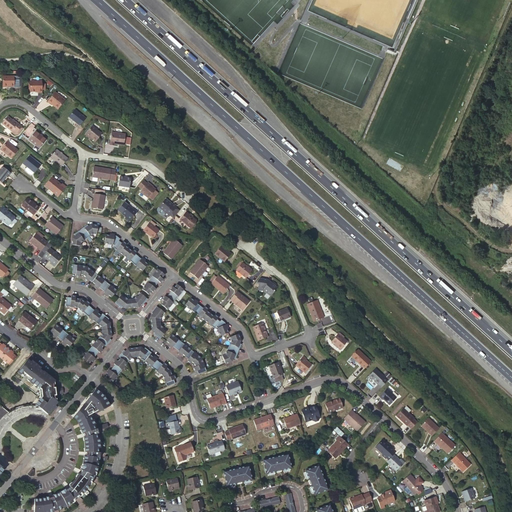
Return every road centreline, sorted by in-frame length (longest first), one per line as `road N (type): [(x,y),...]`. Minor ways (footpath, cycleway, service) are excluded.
road 1 (trunk): [(97,0),(511,378)]
road 2 (trunk): [(511,352),(124,0)]
road 3 (residential): [(139,332),(182,368),(200,418),(324,380),(342,385),(379,420)]
road 4 (track): [(511,15),(440,192),(485,241),(511,249)]
road 5 (residential): [(0,239),(56,283),(85,289),(125,321)]
road 6 (residential): [(0,493),(90,379)]
road 7 (residential): [(193,198),(146,164),(82,152)]
road 8 (unclassified): [(238,240),(286,279),(309,333)]
road 9 (residential): [(379,420),(441,479),(455,511)]
